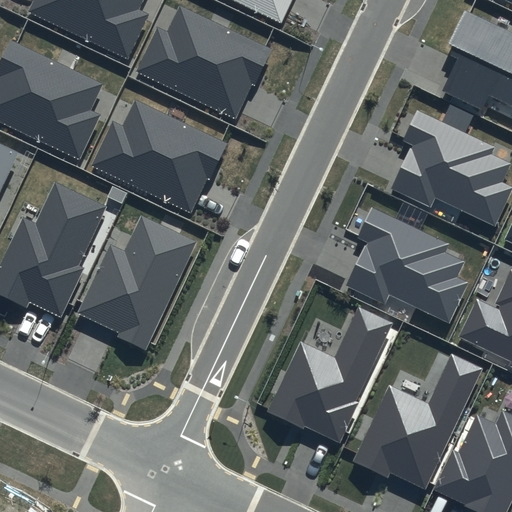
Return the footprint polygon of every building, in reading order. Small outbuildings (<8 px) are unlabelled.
[(142,0),(34,0),(29,12),(128,59),(149,15),(138,9),(142,0)] [(231,0),(281,23),(291,0),(231,0)] [(273,50),(180,7),(168,33),(157,28),(136,73),(236,120),(256,78),(260,79),(273,50)] [(511,32),(467,12),(448,54),(458,59),(443,91),(481,108),(487,95),(511,106),(511,32)] [(104,84),(11,39),(0,61),(0,120),(79,159),(101,114),(92,110),(104,84)] [(228,144),(135,100),(123,126),(112,121),(91,167),(191,214),(211,171),(215,173),(228,144)] [(495,146),(418,109),(403,140),(413,144),(391,189),(430,208),(435,197),(495,226),(511,189),(511,184),(503,181),(511,164),(491,155),(495,146)] [(0,190),(18,152),(0,143),(0,190)] [(78,265),(106,206),(55,182),(36,222),(23,216),(0,262),(0,296),(27,309),(30,304),(60,318),(84,268),(78,265)] [(449,244),(372,207),(357,237),(367,242),(345,287),(384,305),(389,295),(449,323),(468,283),(457,278),(465,262),(445,252),(449,244)] [(147,350),(199,242),(141,214),(124,249),(111,243),(78,312),(120,332),(118,336),(147,350)] [(511,270),(494,308),(476,299),(458,337),(509,361),(507,366),(511,367),(511,270)] [(392,323),(359,307),(335,357),(300,340),(267,409),(336,442),(392,323)] [(482,369),(452,354),(428,404),(389,386),(353,461),(389,478),(391,473),(425,489),(482,369)] [(451,450),(432,490),(480,511),(507,511),(511,502),(511,414),(502,410),(496,424),(477,415),(458,453),(451,450)]
